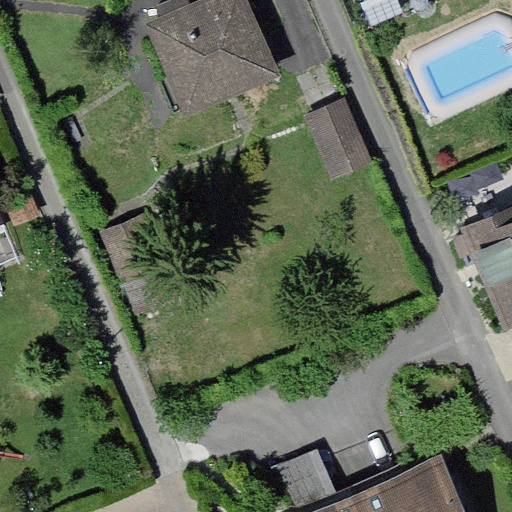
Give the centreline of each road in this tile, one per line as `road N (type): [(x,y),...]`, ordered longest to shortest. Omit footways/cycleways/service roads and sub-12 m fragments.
road 1 (residential): [(511,441),(331,0)]
road 2 (residential): [(187,511),(0,76)]
road 3 (unknown): [(176,485),(465,326)]
